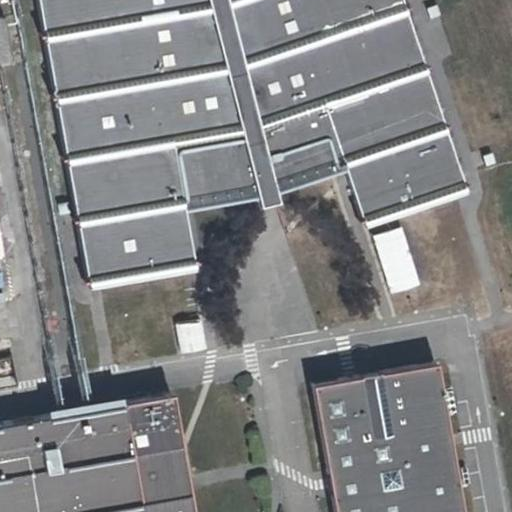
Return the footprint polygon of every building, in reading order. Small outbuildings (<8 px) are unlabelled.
[(38,0),(91,280),(195,262),(187,208),(258,197),(261,207),(271,204),(281,201),(279,193),(348,166),(367,225),(469,189),(406,0),(38,0)] [(400,223),(371,233),(390,292),(419,282),(400,223)] [(203,315),(172,320),(179,355),(209,351),(203,315)] [(14,354),(0,356),(0,388),(20,385),(14,354)] [(350,372),(316,378),(334,481),(338,511),(466,511),(454,441),(440,357),(350,372)] [(17,415),(34,511),(197,511),(191,480),(185,442),(175,387),(17,415)] [(0,511),(34,511),(17,415),(0,418),(0,511)]
